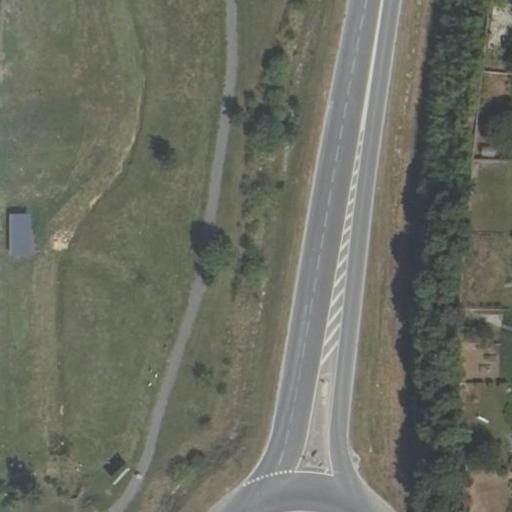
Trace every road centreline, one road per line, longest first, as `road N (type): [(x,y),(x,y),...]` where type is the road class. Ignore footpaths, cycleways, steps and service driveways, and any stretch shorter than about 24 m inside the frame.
road 1 (secondary): [(367,85),(304,372),(260,500)]
road 2 (secondary): [(355,506),(339,444),(367,85)]
